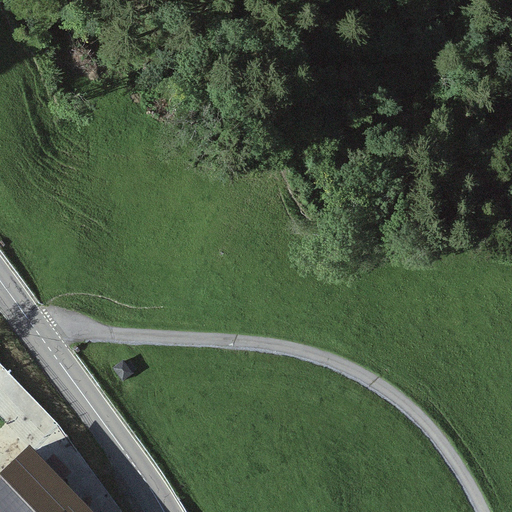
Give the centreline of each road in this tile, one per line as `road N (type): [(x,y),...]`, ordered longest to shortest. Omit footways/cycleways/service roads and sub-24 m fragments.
road 1 (track): [(36,332),(54,327),(329,358),(393,393),(458,460),(481,511)]
road 2 (secondary): [(0,279),(163,511)]
